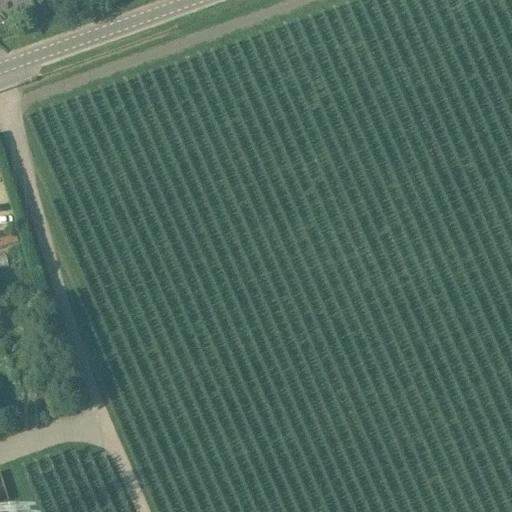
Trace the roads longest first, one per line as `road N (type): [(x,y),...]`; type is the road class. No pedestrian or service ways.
road 1 (unknown): [(0,458),(98,422),(0,89)]
road 2 (unclassified): [(0,74),(198,0)]
